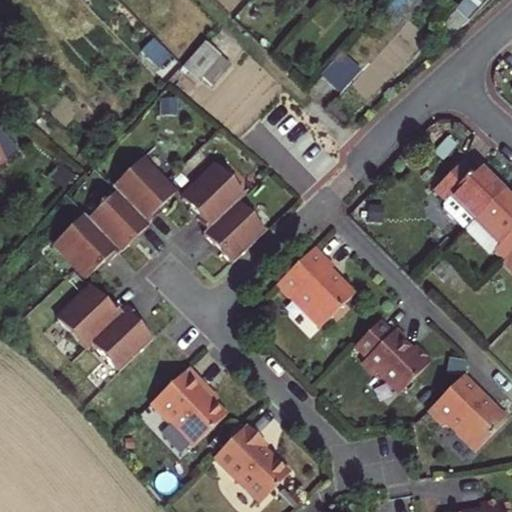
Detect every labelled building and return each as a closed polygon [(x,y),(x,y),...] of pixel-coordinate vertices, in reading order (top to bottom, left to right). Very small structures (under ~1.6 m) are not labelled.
[(475,0),(454,24),(462,33),(479,18),(494,0),(475,0)] [(220,56),(204,40),(181,66),(196,81),(200,76),(220,56)] [(230,67),(220,56),(200,76),(210,87),(230,67)] [(366,79),(348,63),(329,85),(347,101),(366,79)] [(477,219),(505,190),(493,178),(480,166),(475,172),(464,161),(436,190),(446,200),(444,202),(444,208),(466,231),(477,219)] [(172,202),(137,167),(108,197),(112,201),(85,228),(81,224),(52,253),(85,287),(102,271),(105,273),(116,262),(117,263),(128,252),(124,248),(132,241),(136,245),(147,234),(146,233),(157,222),(155,220),(172,202)] [(219,260),(230,272),(265,237),(236,209),(243,201),(213,172),(179,206),(196,223),(193,225),(204,237),(200,240),(212,252),(216,248),(223,256),(219,260)] [(497,249),(507,259),(511,254),(511,197),(505,190),(477,219),(502,245),(497,249)] [(124,248),(128,252),(136,245),(132,241),(124,248)] [(335,267),(317,247),(295,268),(292,271),(276,286),(291,302),(299,303),(323,329),(353,299),(345,290),(348,287),(339,277),(337,280),(330,272),(335,267)] [(223,256),(216,248),(212,252),(219,260),(223,256)] [(511,263),(507,259),(501,266),(511,276),(511,275),(511,263)] [(92,351),(121,379),(155,345),(138,329),(140,327),(128,314),(123,320),(112,308),(110,311),(93,293),(59,327),(87,356),(92,351)] [(393,331),(381,319),(355,345),(368,357),(363,361),(376,374),(380,369),(401,391),(432,360),(416,344),(411,349),(407,345),(403,341),(406,339),(395,329),(393,331)] [(205,393),(185,372),(146,408),(165,427),(167,425),(191,451),(224,419),(210,404),(201,395),(205,393)] [(482,394),(463,375),(427,412),(441,426),(451,428),(469,446),(478,448),(507,418),(493,404),(488,403),(484,399),(480,396),(482,394)] [(252,463),(230,442),(197,475),(234,511),(253,511),(274,492),(257,475),(249,467),(252,463)]
